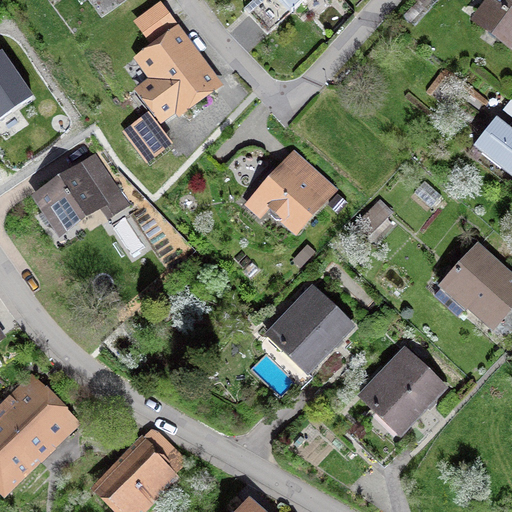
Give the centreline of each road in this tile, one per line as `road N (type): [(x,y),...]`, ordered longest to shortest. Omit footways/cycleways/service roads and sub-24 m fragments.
road 1 (residential): [(241,461),(86,371),(0,281)]
road 2 (residential): [(388,0),(302,93),(267,92),(193,0)]
